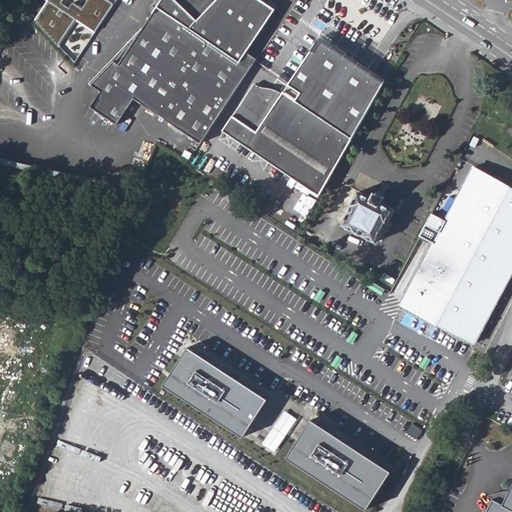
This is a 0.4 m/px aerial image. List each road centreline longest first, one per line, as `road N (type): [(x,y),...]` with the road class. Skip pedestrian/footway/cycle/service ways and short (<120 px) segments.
road 1 (unknown): [(310,20),(217,130),(222,147),(302,202)]
road 2 (residential): [(438,473),(511,321)]
road 3 (unknown): [(420,174),(394,245),(357,247),(329,231)]
